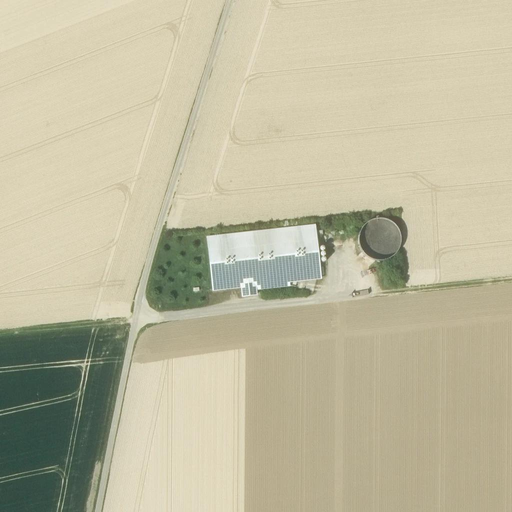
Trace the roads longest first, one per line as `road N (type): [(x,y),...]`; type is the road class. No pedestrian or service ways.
road 1 (residential): [(97,511),(163,206),(227,0)]
road 2 (track): [(135,319),(511,284)]
road 3 (track): [(135,319),(0,335)]
